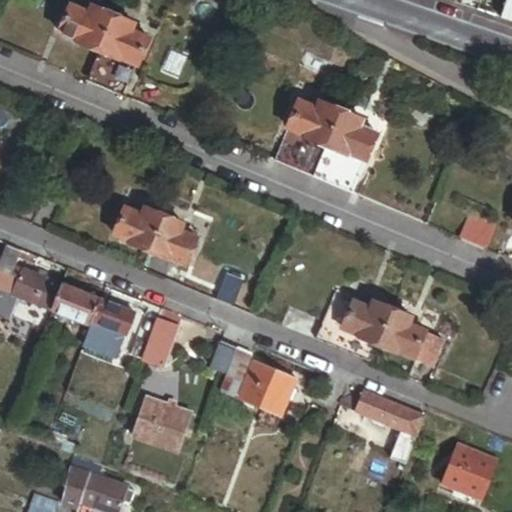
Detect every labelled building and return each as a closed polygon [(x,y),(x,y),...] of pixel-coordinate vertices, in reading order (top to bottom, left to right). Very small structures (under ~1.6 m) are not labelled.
[(511,23),(511,0),(504,0),(498,19),(511,23)] [(94,49),(108,15),(89,7),(86,14),(66,6),(55,33),(94,49)] [(135,65),(145,39),(127,32),(130,24),(108,15),(94,49),(135,65)] [(309,177),(338,111),(316,102),(313,109),(291,99),(266,158),(309,177)] [(351,195),(377,136),(359,129),(363,122),(338,111),(309,177),(342,191),(351,195)] [(67,124),(64,126),(61,129),(60,132),(60,136),(62,140),(64,143),(68,144),(72,144),(76,143),(79,141),(81,137),(81,134),(80,130),(78,127),(75,124),(71,123),(67,124)] [(142,251),(157,215),(136,207),(134,213),(111,203),(100,229),(123,239),(122,242),(142,251)] [(181,263),(192,237),(174,229),(177,223),(157,215),(142,251),(161,258),(162,255),(181,263)] [(49,311),(57,289),(10,273),(17,253),(0,246),(0,295),(49,313),(49,311)] [(226,301),(237,274),(221,268),(210,294),(226,301)] [(88,325),(96,301),(58,288),(57,289),(49,311),(88,325)] [(371,346),(386,309),(367,301),(364,308),(329,294),(309,342),(364,364),(371,346)] [(124,334),(131,313),(96,301),(88,325),(88,326),(95,329),(96,324),(124,334)] [(144,347),(157,311),(143,306),(131,342),(144,347)] [(411,359),(423,331),(404,323),(406,317),(386,309),(371,346),(391,354),(392,351),(411,359)] [(161,366),(177,320),(157,311),(144,347),(140,358),(161,366)] [(430,367),(442,339),(423,331),(411,359),(430,367)] [(226,378),(235,351),(219,345),(208,375),(225,382),(226,378)] [(241,383),(250,356),(235,351),(226,378),(241,383)] [(286,403),(291,390),(294,380),(251,365),(237,402),(281,418),(286,403)] [(234,402),(241,383),(226,378),(225,382),(219,397),(234,402)] [(292,405),(297,392),(291,390),(286,403),(292,405)] [(405,423),(407,418),(421,423),(423,419),(362,394),(342,401),(340,408),(400,433),(407,435),(411,425),(405,423)] [(176,453),(188,417),(171,412),(175,403),(168,400),(165,409),(144,402),(132,438),(176,453)] [(406,466),(421,423),(407,418),(405,423),(411,425),(407,435),(400,433),(390,460),(406,466)] [(71,459),(74,447),(49,439),(44,450),(70,459),(71,459)] [(496,466),(456,449),(441,487),(480,504),(496,466)] [(123,489),(95,479),(98,470),(71,459),(70,459),(67,469),(85,476),(74,506),(77,506),(93,511),(116,511),(119,504),(123,489)] [(74,506),(85,476),(67,469),(58,507),(73,511),(75,511),(77,506),(74,506)] [(125,506),(130,491),(123,489),(119,504),(125,506)] [(53,511),(28,503),(24,511),(53,511)]
